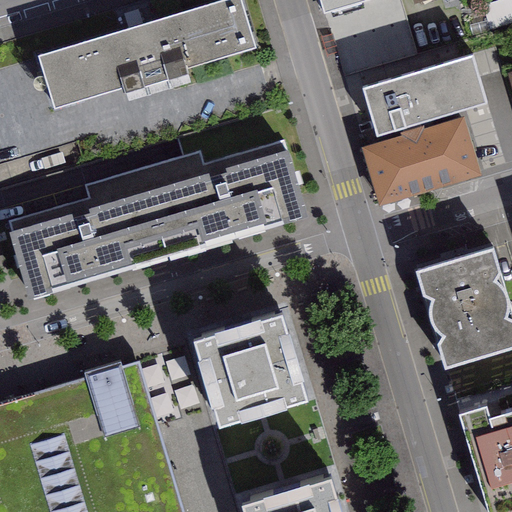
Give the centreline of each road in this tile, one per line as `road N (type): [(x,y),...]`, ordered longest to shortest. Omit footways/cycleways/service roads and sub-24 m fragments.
road 1 (residential): [(0,341),(359,238)]
road 2 (residential): [(440,511),(359,238)]
road 3 (residential): [(359,238),(289,0)]
road 4 (residential): [(359,238),(511,193)]
